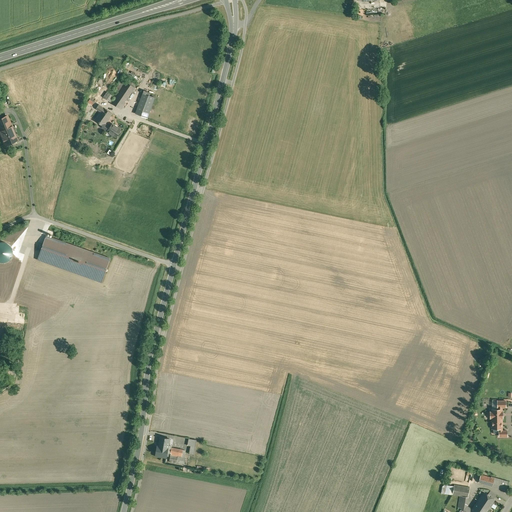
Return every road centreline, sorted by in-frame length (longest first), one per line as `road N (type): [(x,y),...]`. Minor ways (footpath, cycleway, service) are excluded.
road 1 (tertiary): [(124,511),(153,343),(228,60),(229,0)]
road 2 (primary): [(0,58),(181,0)]
